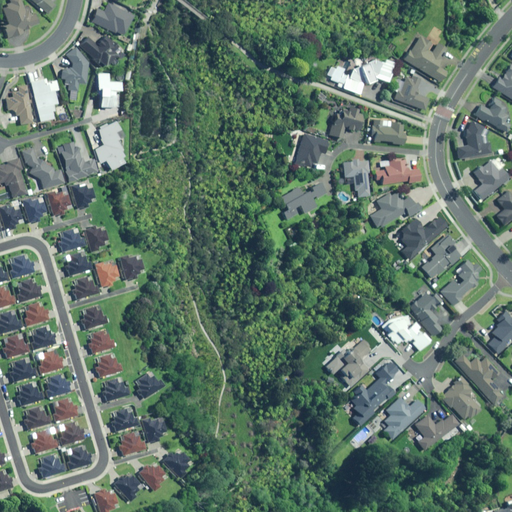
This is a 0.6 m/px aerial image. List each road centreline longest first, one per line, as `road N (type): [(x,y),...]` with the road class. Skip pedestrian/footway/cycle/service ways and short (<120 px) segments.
road 1 (residential): [(0,248),(24,240),(41,247),(105,455),(96,471),(51,486),(36,489),(22,478)]
road 2 (tertiary): [(511,272),(451,197),(436,154),(449,102),(511,16)]
road 3 (residential): [(421,373),(462,319),(511,273)]
